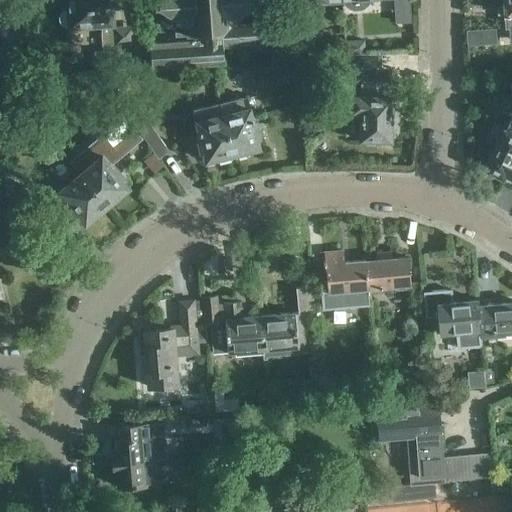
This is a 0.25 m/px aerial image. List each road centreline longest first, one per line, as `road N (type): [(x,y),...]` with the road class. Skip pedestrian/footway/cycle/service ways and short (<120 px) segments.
road 1 (residential): [(84,331),(173,238),(223,209),(319,193),(437,195)]
road 2 (residential): [(437,195),(439,0)]
road 3 (residential): [(65,500),(66,417),(84,331)]
road 4 (residential): [(65,500),(23,418),(0,395)]
